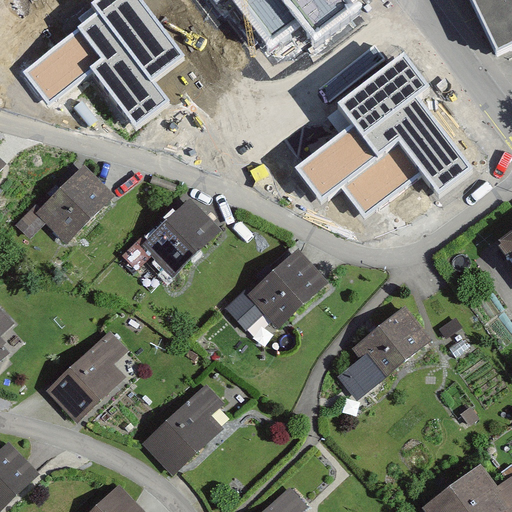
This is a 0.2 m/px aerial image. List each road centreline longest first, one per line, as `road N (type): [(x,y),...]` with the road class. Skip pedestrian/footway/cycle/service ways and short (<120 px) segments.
road 1 (residential): [(0,127),(177,177),(346,257),(417,254),(511,178)]
road 2 (residential): [(187,511),(174,493),(116,456),(0,423)]
road 3 (tertiary): [(511,129),(414,0)]
